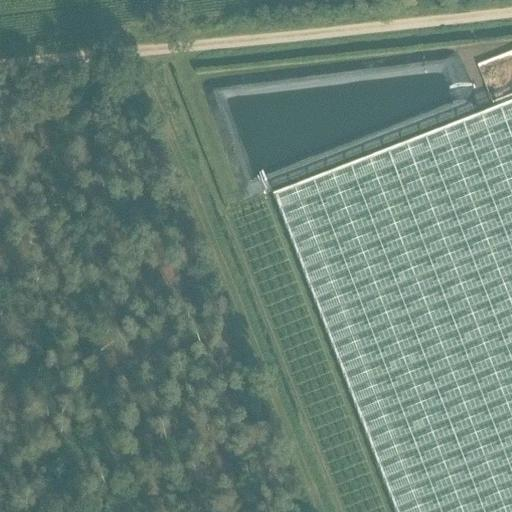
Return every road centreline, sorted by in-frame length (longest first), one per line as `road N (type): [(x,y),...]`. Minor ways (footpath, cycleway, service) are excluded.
road 1 (track): [(0,73),(511,17)]
road 2 (track): [(319,511),(139,58)]
